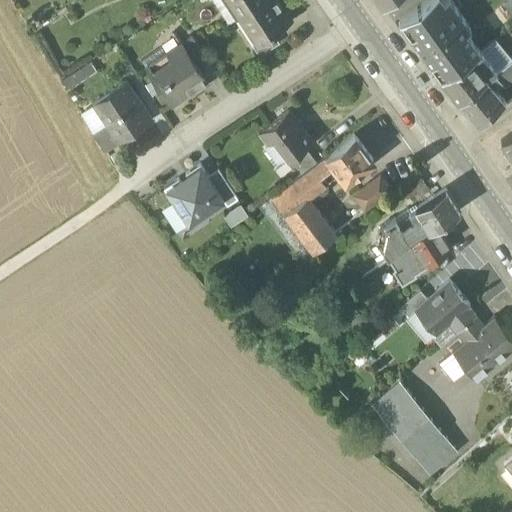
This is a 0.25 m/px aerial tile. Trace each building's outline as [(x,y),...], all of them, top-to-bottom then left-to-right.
[(229,0),(240,16),(264,0),(229,0)] [(276,0),(264,0),(240,16),(257,42),(258,43),(273,33),(291,21),(276,0)] [(471,29),(449,0),(443,0),(427,0),(402,18),(413,34),(410,36),(430,64),(433,62),(443,76),(470,57),(470,58),(479,50),(466,32),(471,29)] [(511,0),(509,0),(503,5),(511,17),(511,0)] [(273,33),(258,43),(257,42),(252,45),(259,56),(279,43),(273,33)] [(203,53),(191,35),(181,42),(193,59),(203,53)] [(511,59),(495,39),(480,50),(496,71),(505,64),(511,59)] [(181,41),(166,52),(162,46),(141,60),(171,105),(207,81),(206,79),(193,59),(181,42),(181,41)] [(479,50),(470,58),(470,57),(443,76),(441,78),(459,101),(494,73),(496,71),(480,50),(479,50)] [(203,53),(193,59),(206,79),(216,73),(203,53)] [(496,71),(494,73),(501,81),(503,84),(504,84),(511,77),(511,71),(505,64),(496,71)] [(501,81),(494,73),(487,78),(494,86),(501,81)] [(494,86),(487,78),(459,101),(477,123),(505,99),(494,86)] [(126,81),(92,104),(81,112),(91,129),(103,121),(117,141),(151,119),(126,81)] [(313,140),(288,109),(259,132),(268,144),(274,139),(289,158),(305,147),(313,140)] [(91,129),(91,130),(103,150),(117,141),(103,121),(91,129)] [(511,132),(500,141),(511,157),(511,132)] [(354,135),(325,156),(334,169),(344,182),(373,160),(354,135)] [(305,147),(289,158),(286,160),(298,177),(317,162),(305,147)] [(298,177),(272,197),(285,214),(308,196),(312,202),(326,191),(327,186),(325,183),(322,179),(334,169),(325,156),(317,162),(298,177)] [(164,188),(188,224),(224,200),(208,175),(201,164),(164,188)] [(219,169),(208,175),(224,200),(227,205),(238,198),(219,169)] [(429,190),(417,173),(401,185),(413,202),(429,190)] [(380,176),(353,196),(365,211),(391,190),(380,176)] [(445,188),(415,208),(423,218),(430,229),(437,225),(459,211),(445,188)] [(312,202),(308,196),(285,214),(313,251),(336,234),(312,202)] [(226,212),(233,223),(248,214),(241,203),(226,212)] [(423,218),(415,208),(409,211),(415,221),(419,219),(423,218)] [(409,211),(408,212),(407,210),(394,218),(401,229),(400,230),(408,243),(430,229),(423,218),(419,219),(415,221),(409,211)] [(394,218),(379,227),(376,241),(387,258),(388,258),(408,243),(400,230),(401,229),(394,218)] [(408,243),(388,258),(394,269),(392,270),(401,285),(416,275),(415,274),(427,266),(426,263),(450,247),(437,225),(430,229),(408,243)] [(469,304),(449,280),(427,298),(415,308),(416,309),(435,332),(448,321),(456,331),(475,315),(466,306),(469,304)] [(420,289),(400,306),(408,316),(416,309),(415,308),(427,298),(420,289)] [(483,325),(475,315),(456,331),(464,340),(451,350),(452,350),(438,362),(453,380),(467,368),(475,378),(511,347),(511,337),(493,316),(483,325)] [(455,447),(398,379),(380,395),(396,413),(386,421),(412,452),(422,444),(426,450),(436,462),(455,447)] [(422,444),(412,452),(417,457),(426,450),(422,444)] [(511,456),(503,464),(511,474),(511,456)]
